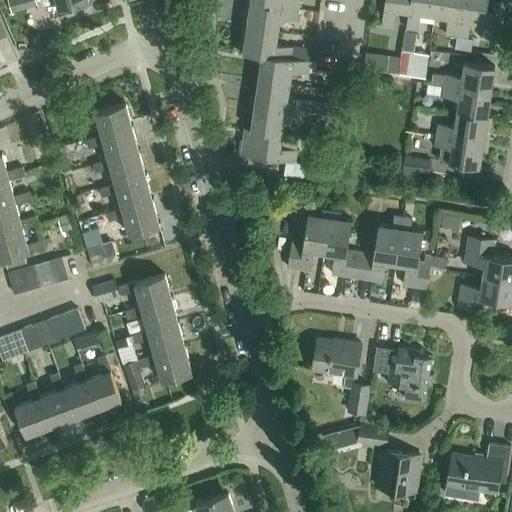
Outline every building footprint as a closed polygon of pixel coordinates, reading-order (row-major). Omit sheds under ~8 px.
[(37,4),(36,0),(8,0),(12,11),(37,4)] [(57,0),(60,9),(90,0),(89,0),(57,0)] [(241,17),(243,3),(228,0),(225,0),(223,14),(241,17)] [(296,19),(298,8),(250,0),(245,0),(242,25),(278,30),(280,16),(296,19)] [(396,8),(409,10),(410,0),(384,0),(381,23),(393,25),(396,8)] [(410,0),(409,10),(406,27),(418,29),(421,12),(434,14),(436,0),(410,0)] [(445,33),(457,35),(462,0),(436,0),(434,14),(448,16),(445,33)] [(487,0),(462,0),(457,35),(468,37),(470,20),(485,22),(487,0)] [(276,44),(278,30),(242,25),(238,49),(291,57),(292,46),(276,44)] [(472,38),(456,36),(455,47),(470,50),(472,38)] [(262,54),(259,77),(289,82),(291,69),(308,72),(310,60),(291,57),(238,49),(238,50),(262,54)] [(445,72),(443,84),(491,91),(494,65),(464,61),(462,75),(445,72)] [(287,96),(289,82),(259,77),(255,102),(302,109),(304,99),(287,96)] [(487,116),(487,115),(491,91),(443,84),(441,95),(458,98),(456,111),(487,116)] [(102,134),(133,125),(126,102),(96,111),(96,110),(80,114),(82,123),(98,119),(102,134)] [(255,102),(251,128),(282,132),(284,119),(301,121),(302,109),(255,102)] [(437,122),(436,134),(483,141),(488,142),(492,116),(487,115),(487,116),(456,111),(454,125),(437,122)] [(104,141),(109,158),(139,149),(133,125),(102,134),(87,138),(89,146),(104,141)] [(245,127),(241,153),(295,161),(299,135),(282,132),(251,128),(245,127)] [(434,145),(441,146),(439,160),(479,166),(483,141),(436,134),(434,145)] [(30,141),(38,167),(55,162),(47,136),(30,141)] [(139,149),(109,158),(93,162),(96,171),(112,167),(116,182),(146,174),(139,149)] [(0,181),(10,179),(27,174),(25,165),(8,170),(3,152),(0,152),(0,181)] [(431,158),(419,157),(417,171),(429,173),(431,158)] [(316,161),(306,159),(304,174),(314,175),(316,161)] [(119,191),(123,207),(153,198),(146,174),(116,182),(100,187),(102,195),(119,191)] [(14,195),(10,179),(0,181),(0,207),(17,203),(34,198),(31,190),(14,195)] [(153,198),(123,207),(107,211),(109,220),(126,216),(130,232),(160,224),(153,198)] [(21,219),(17,203),(0,207),(0,233),(23,228),(40,223),(37,214),(21,219)] [(324,250),(331,210),(322,209),(321,213),(308,211),(303,242),(291,240),(287,264),(310,268),(314,248),(324,250)] [(332,271),(356,275),(360,251),(347,248),(352,218),(339,216),(340,211),(331,210),(324,250),(335,251),(332,271)] [(385,259),(395,261),(402,221),(393,219),(392,224),(380,222),(375,253),(360,251),(356,275),(382,279),(385,259)] [(425,254),(424,260),(418,259),(423,229),(410,227),(411,222),(402,221),(395,261),(406,262),(402,282),(425,286),(429,266),(431,255),(425,254)] [(27,243),(23,228),(0,233),(0,258),(29,250),(29,252),(47,247),(44,239),(27,243)] [(484,264),(482,274),(511,278),(511,256),(491,253),(494,237),(468,233),(464,261),(484,264)] [(49,258),(55,280),(69,276),(63,254),(49,258)] [(447,258),(431,255),(429,266),(445,269),(447,258)] [(49,258),(35,262),(41,284),(55,280),(49,258)] [(41,284),(35,262),(8,270),(14,292),(41,284)] [(143,303),(172,295),(165,272),(136,280),(136,279),(119,284),(122,292),(138,287),(143,303)] [(511,278),(482,274),(480,285),(460,282),(457,305),(482,309),(484,296),(511,300),(511,278)] [(114,278),(93,284),(97,300),(119,294),(114,278)] [(172,295),(143,303),(126,308),(129,316),(145,312),(150,328),(179,320),(172,295)] [(63,312),(71,333),(86,328),(78,306),(63,312)] [(56,339),(71,333),(63,312),(48,317),(56,339)] [(34,322),(42,344),(55,339),(47,318),(34,322)] [(179,320),(150,328),(133,333),(135,341),(152,336),(156,351),(185,343),(179,320)] [(34,322),(21,327),(29,349),(42,344),(34,322)] [(15,354),(29,349),(21,327),(7,332),(15,354)] [(111,347),(104,328),(94,332),(101,351),(111,347)] [(15,354),(7,332),(0,335),(0,351),(3,359),(15,354)] [(366,411),(370,383),(357,381),(363,341),(343,338),(343,340),(318,336),(314,367),(345,372),(343,385),(352,386),(349,409),(366,411)] [(139,356),(140,358),(123,363),(132,389),(145,385),(140,366),(158,360),(163,379),(193,370),(185,343),(156,351),(139,356)] [(399,344),(399,347),(376,344),(373,370),(388,372),(386,380),(407,383),(405,397),(426,400),(429,383),(432,384),(434,371),(430,371),(433,355),(424,354),(425,347),(399,344)] [(104,371),(88,377),(100,407),(122,398),(112,370),(113,369),(106,352),(98,356),(104,371)] [(65,386),(76,416),(100,407),(88,377),(82,361),(74,364),(80,380),(65,386)] [(57,389),(41,395),(52,425),(76,416),(65,386),(59,370),(50,373),(57,389)] [(52,425),(41,395),(35,379),(26,382),(32,398),(15,405),(26,435),(52,425)] [(387,444),(390,428),(362,423),(359,439),(387,444)] [(453,452),(448,483),(445,498),(467,502),(469,487),(497,491),(499,480),(505,481),(511,445),(489,442),(487,457),(453,452)] [(415,490),(420,454),(382,448),(376,484),(415,490)] [(197,503),(200,511),(235,511),(229,492),(197,503)]
